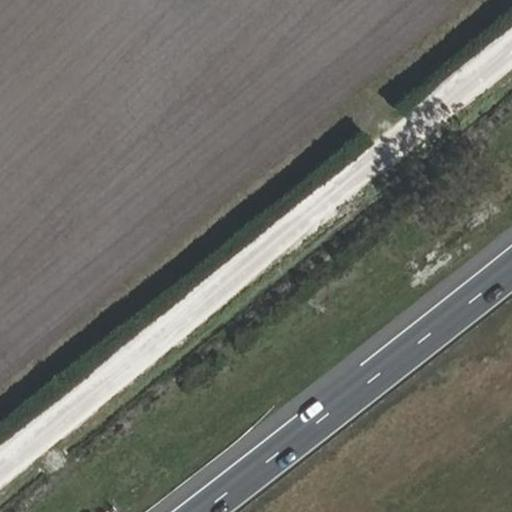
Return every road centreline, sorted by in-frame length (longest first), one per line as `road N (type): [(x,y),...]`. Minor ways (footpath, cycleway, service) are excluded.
road 1 (track): [(511,50),(0,468)]
road 2 (motorway): [(511,267),(197,511)]
